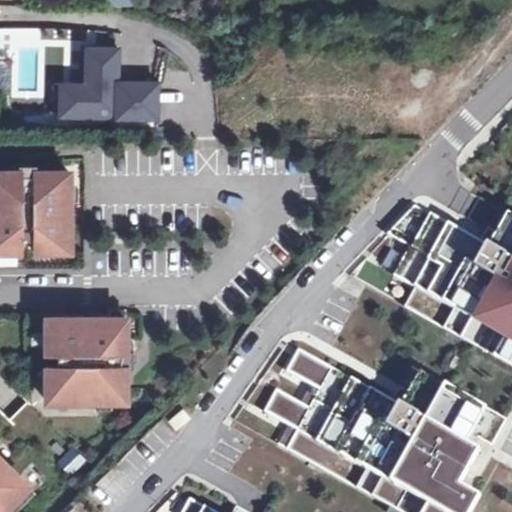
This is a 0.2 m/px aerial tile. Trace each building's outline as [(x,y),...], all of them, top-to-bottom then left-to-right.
[(158,119),(159,83),(119,82),(119,49),(86,48),(86,85),(55,84),(55,113),(60,113),(60,118),(88,119),(88,113),(116,114),(116,119),(158,119)] [(19,172),(0,172),(0,252),(22,252),(22,241),(34,241),(34,253),(70,253),(70,172),(36,172),(36,166),(20,165),(19,172)] [(416,209),(390,236),(411,248),(395,277),(416,288),(405,307),(511,368),(511,215),(510,215),(499,236),(489,230),(482,245),(474,241),(416,209)] [(493,223),(489,230),(499,236),(510,215),(501,210),(493,223)] [(126,319),(47,319),(46,355),(58,356),(58,367),(47,367),(47,403),(127,402),(126,369),(134,369),(134,359),(133,352),(126,351),(126,319)] [(486,409),(421,373),(410,394),(402,390),(395,404),(382,397),(332,370),(300,352),(289,372),(312,385),(321,390),(310,410),(301,405),(278,392),(266,413),(290,425),(299,431),(443,511),(471,511),(480,497),(460,486),(480,451),(467,444),(486,409)] [(410,394),(421,373),(413,369),(402,390),(410,394)] [(321,390),(312,385),(301,405),(310,410),(321,390)] [(184,408),(168,421),(175,429),(191,417),(184,408)] [(288,450),(299,431),(290,425),(279,445),(288,450)] [(76,448),(58,459),(68,476),(87,465),(76,448)] [(0,511),(12,511),(31,494),(0,462),(0,511)] [(210,511),(191,502),(185,511),(210,511)]
